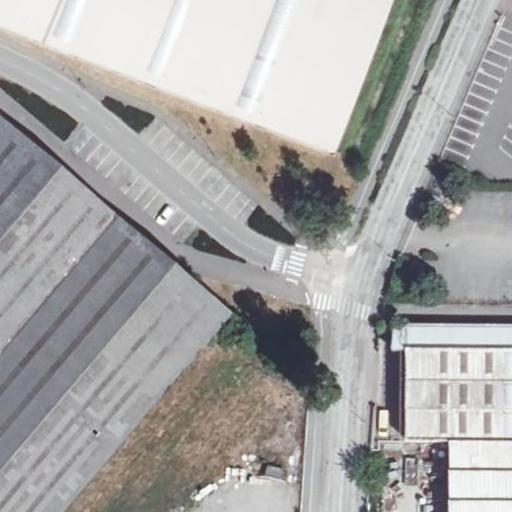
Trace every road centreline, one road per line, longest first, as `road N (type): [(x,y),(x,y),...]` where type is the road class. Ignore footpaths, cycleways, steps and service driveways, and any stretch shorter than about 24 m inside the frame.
road 1 (unclassified): [(0,60),(78,106),(249,250),(364,276)]
road 2 (tertiary): [(479,0),(364,276)]
road 3 (tertiary): [(364,276),(342,511)]
road 4 (unknown): [(378,240),(511,245)]
